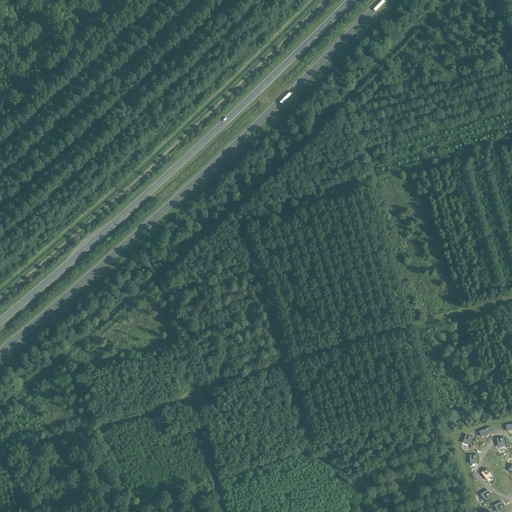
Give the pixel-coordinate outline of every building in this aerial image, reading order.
[(492,430),(490,427),(479,432),(481,435),(492,430)] [(466,434),(464,441),(467,442),(466,444),(470,445),(473,437),(466,434)] [(504,437),(497,439),(498,446),(501,445),(502,447),(506,446),(504,437)] [(487,469),(482,473),(486,479),(488,477),(490,479),(493,476),(487,469)] [(484,497),(482,498),(484,501),(492,496),(488,490),(482,494),(484,497)] [(498,508),(496,509),(496,511),(498,511),(506,509),(503,502),(496,505),(498,508)]
